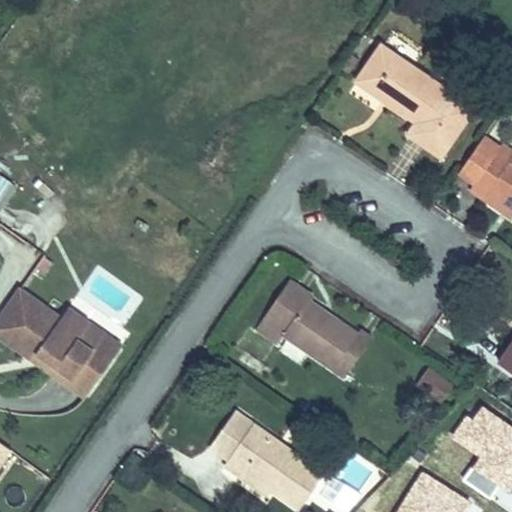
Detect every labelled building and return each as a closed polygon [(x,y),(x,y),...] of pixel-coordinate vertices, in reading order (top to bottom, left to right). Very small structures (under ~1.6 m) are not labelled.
[(474,108),(382,45),(358,81),(418,122),(409,134),(441,155),(474,108)] [(349,73),(359,59),(351,54),(341,68),(349,73)] [(511,151),(502,145),(500,147),(485,136),(460,172),(475,183),(471,189),(485,199),(489,193),(511,208),(511,151)] [(0,210),(17,186),(0,174),(0,210)] [(511,208),(489,193),(485,199),(511,216),(511,208)] [(372,337),(361,329),(358,333),(331,315),(329,316),(307,301),(311,295),(292,282),(259,330),(278,343),(283,334),(345,377),(372,337)] [(16,287),(0,310),(0,337),(22,353),(27,346),(86,388),(110,354),(77,330),(85,320),(63,305),(56,315),(16,287)] [(117,344),(85,320),(77,330),(110,354),(117,344)] [(511,344),(500,363),(511,371),(511,344)] [(27,346),(22,353),(81,395),(86,388),(27,346)] [(441,400),(452,385),(429,368),(418,384),(441,400)] [(228,459),(253,424),(236,411),(211,447),(228,459)] [(253,424),(228,459),(225,464),(240,475),(244,469),(271,488),(300,509),(325,474),(253,424)] [(271,488),(244,469),(240,475),(267,494),(271,488)] [(511,511),(511,507),(433,470),(412,511),(511,511)]
